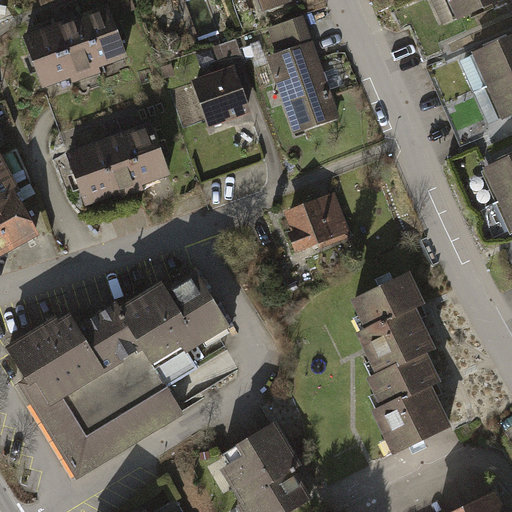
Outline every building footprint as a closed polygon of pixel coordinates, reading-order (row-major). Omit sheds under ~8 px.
[(258,0),(263,14),(296,4),(294,0),(258,0)] [(509,0),(447,0),(458,24),(509,1),(509,0)] [(107,8),(80,18),(100,71),(128,61),(107,8)] [(62,25),(58,27),(78,79),(80,84),(102,75),(100,71),(80,18),(62,25)] [(269,30),(278,56),(314,43),(305,18),(269,30)] [(35,36),(25,39),(45,91),(78,79),(58,27),(35,36)] [(511,40),(476,57),(491,91),(511,81),(511,40)] [(238,41),(220,47),(228,70),(235,67),(246,63),(238,41)] [(278,56),(267,60),(297,137),(343,120),(314,43),(278,56)] [(228,70),(192,83),(210,130),(252,114),(235,67),(228,70)] [(511,81),(491,91),(506,124),(511,121),(511,81)] [(150,126),(122,137),(143,190),(170,179),(150,126)] [(105,144),(101,145),(121,197),(123,202),(144,194),(143,190),(122,137),(105,144)] [(101,145),(68,158),(87,210),(121,197),(101,145)] [(511,151),(483,165),(498,198),(511,192),(511,151)] [(0,200),(15,193),(19,190),(0,156),(0,200)] [(335,189),(283,209),(291,229),(287,230),(294,250),(318,241),(321,249),(353,236),(335,189)] [(511,192),(498,198),(511,229),(511,192)] [(0,200),(0,261),(40,239),(15,193),(0,200)] [(159,275),(113,303),(148,360),(178,341),(182,348),(227,321),(194,266),(164,283),(159,275)] [(407,267),(350,295),(364,324),(354,329),(375,372),(425,347),(433,343),(417,309),(414,303),(423,299),(407,267)] [(52,313),(1,345),(21,378),(16,381),(76,477),(181,412),(148,360),(113,303),(111,299),(74,321),(66,308),(54,315),(52,313)] [(439,377),(425,347),(375,372),(366,376),(378,402),(368,406),(390,450),(449,421),(432,387),(429,382),(439,377)] [(220,450),(226,460),(218,465),(245,511),(278,511),(309,494),(291,464),(298,460),(274,418),(220,450)] [(509,511),(496,485),(440,511),(509,511)] [(181,511),(174,500),(155,511),(181,511)]
